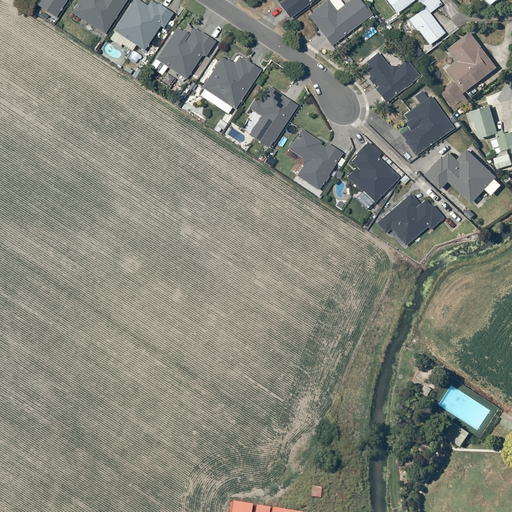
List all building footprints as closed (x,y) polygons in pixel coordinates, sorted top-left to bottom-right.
[(67,0),(38,0),(35,6),(55,19),(67,0)] [(77,0),(68,14),(104,36),(126,0),(77,0)] [(163,28),(173,14),(152,0),(149,0),(145,6),(136,0),(134,0),(114,31),(142,50),(159,25),(163,28)] [(311,0),(281,0),(282,0),(279,3),(290,17),(311,0)] [(371,14),(360,0),(349,0),(344,5),(339,0),(328,0),(327,0),(324,0),(307,14),(332,45),(371,14)] [(386,0),(397,13),(413,0),(416,0),(422,7),(408,19),(428,45),(446,32),(430,12),(441,3),(438,0),(386,0)] [(206,57),(215,43),(193,27),(188,35),(178,28),(156,60),(185,79),(202,54),(206,57)] [(498,68),(471,32),(449,49),(453,55),(442,63),(455,81),(441,92),(456,111),(469,101),(464,93),(498,68)] [(392,70),(378,52),(360,66),(387,101),(419,76),(406,59),(392,70)] [(260,71),(238,57),(234,64),(220,58),(201,88),(235,109),(260,71)] [(295,106),(268,90),(260,102),(255,99),(249,108),(261,116),(248,136),(268,149),(295,106)] [(453,128),(430,96),(401,116),(409,128),(400,135),(415,155),(453,128)] [(498,133),(490,106),(467,112),(470,123),(475,122),(480,138),(498,133)] [(221,134),(228,123),(220,118),(213,129),(221,134)] [(342,153),(302,128),(289,149),(306,160),(297,175),(319,189),(342,153)] [(511,131),(498,136),(491,138),(493,148),(500,146),(502,150),(511,147),(511,131)] [(379,152),(368,141),(350,160),(356,166),(346,177),(374,203),(399,176),(376,155),(379,152)] [(497,175),(469,148),(458,159),(449,151),(426,175),(441,189),(449,181),(472,203),(486,189),(492,195),(503,184),(496,177),(497,175)] [(511,165),(511,162),(510,153),(495,157),(497,169),(511,165)] [(419,203),(410,193),(376,222),(385,233),(390,228),(405,245),(428,226),(430,228),(443,217),(426,197),(419,203)] [(310,484),(309,498),(321,499),(322,485),(310,484)] [(251,511),(253,503),(232,500),(230,511),(251,511)]
